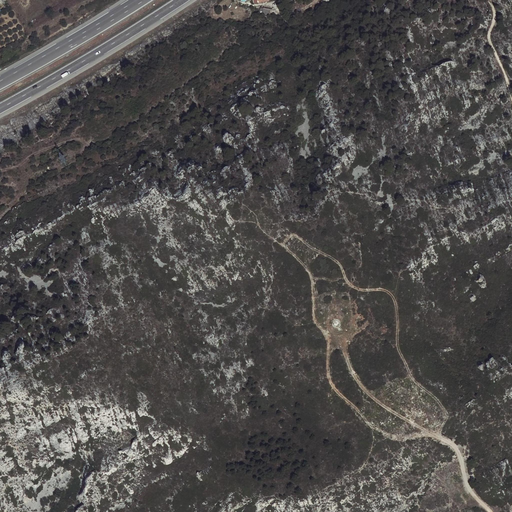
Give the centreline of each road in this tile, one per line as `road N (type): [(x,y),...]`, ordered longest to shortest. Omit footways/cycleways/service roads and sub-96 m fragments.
road 1 (track): [(493,511),(468,487),(459,445),(440,436),(398,442),(330,379),(330,336),(311,319),(310,279),(266,228)]
road 2 (track): [(440,436),(453,413),(415,380),(398,346),(395,295),(354,282),(295,235),(281,245)]
road 3 (motorway): [(0,107),(179,0)]
road 4 (motorway): [(140,0),(0,82)]
